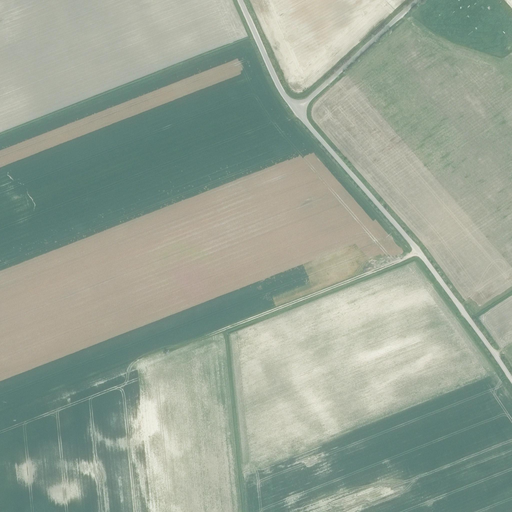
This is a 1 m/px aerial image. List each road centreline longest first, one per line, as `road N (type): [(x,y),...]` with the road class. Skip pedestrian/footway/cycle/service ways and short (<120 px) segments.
road 1 (unclassified): [(511,383),(296,109)]
road 2 (unclassified): [(296,109),(416,0)]
road 3 (unclassified): [(296,109),(240,0)]
